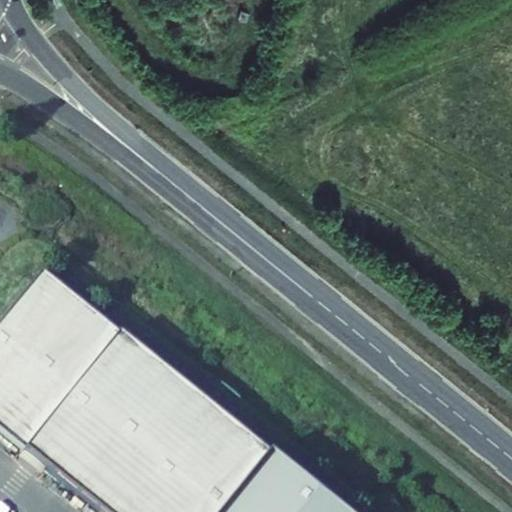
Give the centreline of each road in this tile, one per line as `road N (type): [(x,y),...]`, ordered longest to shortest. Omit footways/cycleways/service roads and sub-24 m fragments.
road 1 (primary): [(125,144),(511,458)]
road 2 (primary): [(125,144),(46,55),(12,0)]
road 3 (primary): [(0,71),(125,144)]
